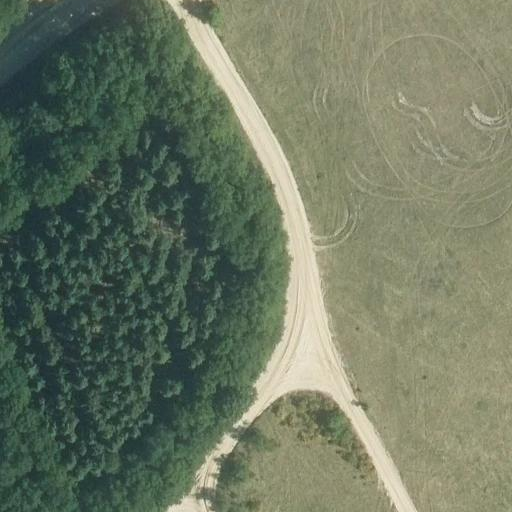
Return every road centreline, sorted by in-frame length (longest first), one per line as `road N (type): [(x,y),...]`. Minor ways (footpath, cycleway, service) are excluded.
road 1 (track): [(157,511),(303,351),(306,300),(277,172),(181,0)]
road 2 (track): [(303,351),(344,397),(406,511)]
